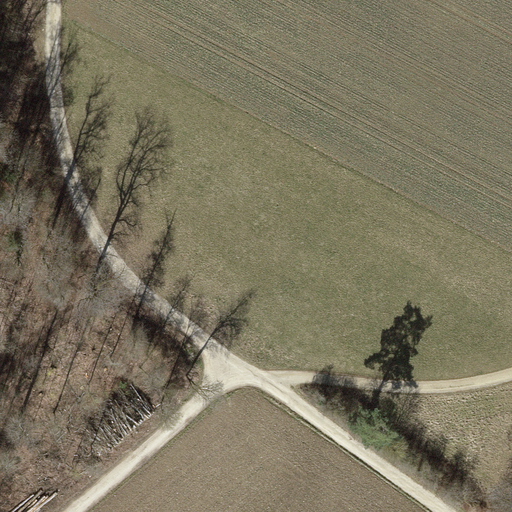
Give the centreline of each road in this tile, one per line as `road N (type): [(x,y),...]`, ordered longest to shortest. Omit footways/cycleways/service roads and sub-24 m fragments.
road 1 (track): [(448,511),(268,383),(231,372),(80,217),(52,64),(53,0)]
road 2 (track): [(511,373),(426,388),(268,383)]
road 3 (track): [(66,511),(231,372)]
